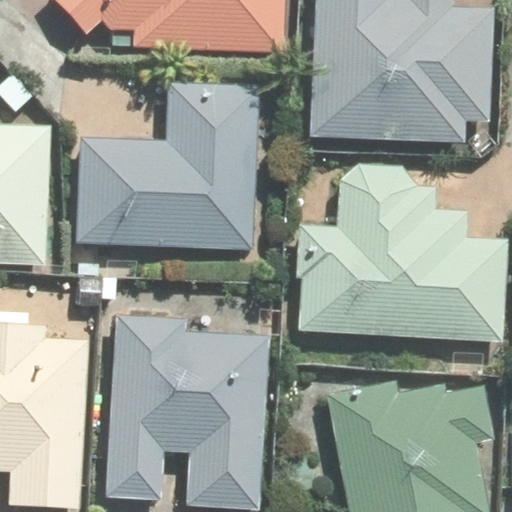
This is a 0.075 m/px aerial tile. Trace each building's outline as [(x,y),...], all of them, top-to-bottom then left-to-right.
[(130,18),(130,42),(279,46),(280,0),(60,0),(84,25),(98,10),(106,18),(130,18)] [(312,0),(306,125),(460,134),(461,109),(485,109),(491,3),(447,0),(446,0),(312,0)] [(79,128),(75,233),(248,241),(257,77),(166,72),(163,133),(79,128)] [(0,115),(0,253),(41,255),(47,117),(0,115)] [(463,202),(431,200),(433,178),(418,176),(402,158),(353,155),(336,170),(333,220),(297,218),(294,267),(299,268),(295,323),(498,336),(504,232),(460,230),(463,202)] [(66,270),(77,271),(76,296),(97,297),(98,271),(92,269),(93,255),(67,253),(66,270)] [(0,458),(5,458),(3,497),(75,500),(83,330),(39,327),(39,312),(25,311),(26,289),(0,287),(0,458)] [(187,442),(184,496),(256,500),(268,328),(247,327),(249,299),(193,295),(191,321),(176,319),(177,311),(114,306),(103,488),(156,491),(159,440),(187,442)] [(450,348),(449,367),(479,368),(480,349),(450,348)] [(390,372),(324,386),(348,511),(471,511),(472,511),(486,509),(470,430),(491,426),(480,377),(442,383),(441,376),(392,385),(390,372)]
